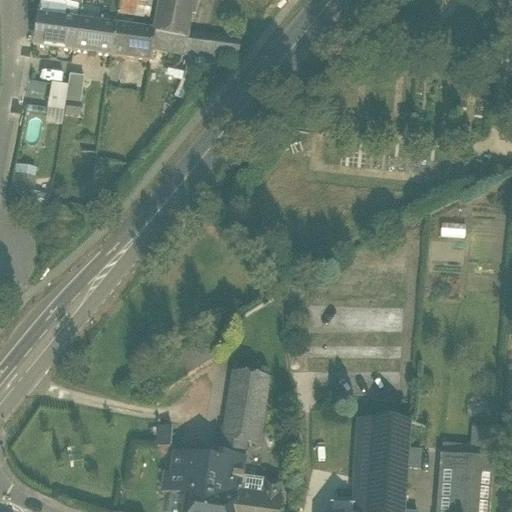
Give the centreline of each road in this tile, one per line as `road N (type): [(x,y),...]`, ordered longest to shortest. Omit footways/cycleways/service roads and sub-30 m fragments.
road 1 (primary): [(0,390),(330,0)]
road 2 (unclassified): [(24,0),(0,140)]
